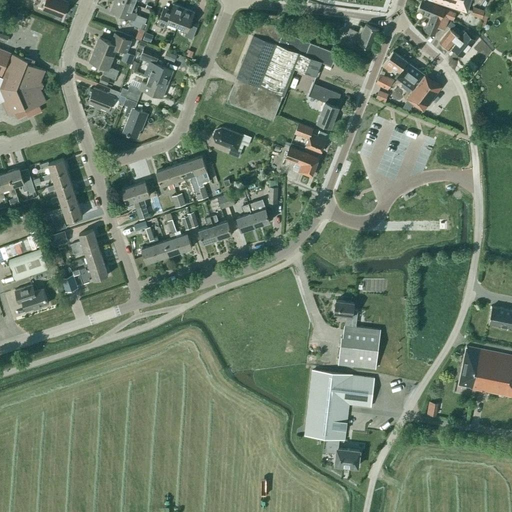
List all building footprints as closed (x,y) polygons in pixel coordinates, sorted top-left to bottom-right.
[(45,0),(42,9),(62,17),(68,2),(63,0),(45,0)] [(137,9),(136,6),(134,5),(134,4),(123,0),(114,0),(110,10),(131,18),(129,24),(140,28),(143,29),(145,24),(144,23),(146,18),(136,14),(136,13),(135,12),(137,9)] [(437,27),(444,30),(449,18),(453,20),(456,13),(423,0),(421,0),(417,10),(431,16),(425,30),(434,34),(437,27)] [(429,0),(466,12),(470,0),(429,0)] [(163,9),(157,25),(165,28),(167,21),(177,25),(184,8),(174,4),(171,11),(163,9)] [(484,10),(474,7),(471,15),(482,18),(484,10)] [(193,20),(191,20),(194,12),(184,8),(177,25),(187,29),(184,36),(192,39),(197,27),(191,24),(193,20)] [(282,95),(284,95),(295,67),(316,75),(322,61),(326,63),(328,58),(333,60),(336,52),(275,28),(276,24),(254,21),(247,40),(251,41),(237,76),(282,95)] [(449,49),(450,47),(460,36),(452,30),(456,25),(451,21),(447,26),(450,29),(439,41),(449,49)] [(379,29),(365,23),(364,27),(361,25),(358,31),(349,28),(345,37),(358,42),(357,43),(372,48),(379,29)] [(0,38),(6,41),(9,36),(0,32),(0,38)] [(146,32),(143,39),(150,42),(153,35),(146,32)] [(117,48),(126,51),(131,40),(114,33),(111,42),(100,37),(95,50),(113,57),(117,48)] [(465,33),(450,51),(460,60),(475,41),(465,33)] [(141,40),(138,47),(142,49),(144,44),(148,46),(148,45),(147,43),(141,40)] [(140,58),(149,61),(147,68),(152,69),(149,76),(168,83),(173,70),(155,63),(159,51),(145,46),(140,58)] [(11,52),(0,47),(0,74),(2,76),(11,52)] [(188,48),(185,54),(191,56),(193,50),(188,48)] [(105,68),(103,74),(115,79),(119,70),(110,67),(113,57),(95,50),(90,62),(105,68)] [(167,51),(164,58),(174,62),(177,55),(167,51)] [(394,66),(400,71),(407,61),(393,51),(382,66),(390,71),(394,66)] [(129,52),(125,61),(131,64),(135,55),(129,52)] [(0,102),(2,101),(8,114),(14,111),(17,118),(30,112),(32,115),(41,111),(39,104),(46,101),(40,88),(42,88),(43,85),(42,82),(40,82),(45,70),(32,65),(35,59),(25,55),(24,58),(13,53),(3,77),(0,75),(0,102)] [(397,78),(413,90),(407,99),(424,111),(441,86),(408,62),(397,78)] [(394,79),(380,74),(376,84),(387,89),(391,83),(394,79)] [(107,84),(109,78),(101,75),(99,81),(107,84)] [(137,101),(140,94),(142,89),(162,97),(168,83),(149,76),(146,83),(142,81),(139,87),(130,84),(128,89),(123,87),(120,94),(137,101)] [(273,119),(282,95),(237,76),(227,101),(273,119)] [(313,83),(314,81),(313,81),(307,96),(308,96),(308,95),(325,101),(317,121),(331,126),(339,106),(336,105),(341,93),(313,83)] [(88,102),(108,110),(114,95),(118,97),(120,92),(110,88),(108,93),(94,87),(88,102)] [(120,103),(123,104),(128,105),(124,114),(129,116),(123,131),(137,136),(142,124),(143,125),(147,113),(134,108),(137,101),(126,97),(119,95),(118,99),(120,103)] [(311,133),(313,128),(299,123),(295,133),(309,138),(306,146),(321,151),(325,140),(328,134),(320,131),(318,136),(311,133)] [(244,133),(243,135),(224,128),(218,128),(214,133),(214,139),(218,143),(222,144),(223,142),(231,146),(228,153),(239,157),(244,144),(248,145),(251,136),(244,133)] [(302,163),(299,171),(311,175),(318,158),(289,146),(285,158),(294,161),(295,161),(302,163)] [(202,179),(200,172),(207,170),(202,155),(190,159),(195,173),(198,181),(202,179)] [(48,161),(40,164),(41,168),(49,166),(51,173),(52,174),(67,169),(64,158),(49,163),(48,161)] [(191,175),(195,173),(190,159),(179,163),(184,177),(191,175)] [(178,185),(177,180),(184,177),(179,163),(168,167),(174,186),(178,185)] [(19,167),(8,171),(12,186),(14,186),(21,183),(24,191),(28,189),(29,192),(35,190),(31,180),(26,182),(21,170),(20,170),(19,167)] [(170,188),(174,187),(174,186),(168,167),(156,171),(161,185),(168,183),(170,188)] [(51,173),(43,175),(45,179),(53,177),(55,184),(56,186),(71,181),(67,169),(52,174),(51,173)] [(0,173),(0,188),(1,190),(2,189),(10,187),(12,195),(16,193),(14,186),(12,186),(8,171),(0,173)] [(33,176),(35,182),(41,180),(39,174),(33,176)] [(55,184),(47,187),(49,191),(57,189),(59,196),(59,197),(75,192),(71,181),(56,186),(55,184)] [(143,197),(150,195),(145,181),(133,185),(144,218),(149,216),(143,197)] [(122,189),(127,203),(133,200),(136,208),(140,219),(144,218),(133,185),(122,189)] [(204,185),(199,187),(204,198),(208,197),(204,185)] [(277,187),(270,186),(268,203),(277,203),(278,187),(277,187)] [(204,198),(199,187),(194,188),(198,200),(204,198)] [(51,199),(47,200),(48,203),(52,202),(52,203),(60,200),(63,207),(63,209),(79,203),(75,192),(59,197),(59,196),(51,198),(51,199)] [(177,194),(181,206),(186,204),(182,192),(177,194)] [(230,192),(224,194),(228,206),(235,204),(230,192)] [(181,206),(177,194),(172,196),(176,207),(181,206)] [(228,206),(224,194),(223,195),(218,196),(222,209),(228,206)] [(17,196),(9,199),(11,205),(19,202),(17,196)] [(270,221),(263,198),(248,203),(249,203),(248,203),(256,225),(270,221)] [(56,214),(64,211),(67,221),(83,215),(79,203),(63,209),(63,207),(55,209),(56,214)] [(245,214),(237,216),(242,230),(256,225),(248,203),(243,205),(245,214)] [(198,225),(194,211),(188,213),(193,227),(198,225)] [(187,232),(180,235),(179,230),(177,231),(172,218),(172,219),(170,212),(168,213),(182,250),(192,247),(187,232)] [(170,233),(171,238),(166,240),(170,254),(182,250),(168,213),(165,214),(171,233),(170,233)] [(187,213),(188,216),(182,218),(186,230),(193,227),(188,213),(187,213)] [(227,220),(219,222),(216,214),(210,216),(218,238),(232,233),(227,220)] [(25,235),(30,234),(26,216),(12,220),(14,232),(24,230),(25,235)] [(207,226),(199,229),(204,243),(218,238),(210,216),(204,218),(207,226)] [(51,231),(64,227),(62,221),(49,225),(51,231)] [(134,225),(136,231),(147,227),(145,221),(134,225)] [(159,242),(157,236),(154,237),(150,226),(148,227),(159,258),(170,254),(166,240),(159,242)] [(54,243),(70,237),(66,227),(50,232),(54,243)] [(149,245),(142,247),(146,262),(159,258),(148,227),(145,227),(150,241),(147,241),(149,245)] [(72,249),(97,240),(93,229),(79,234),(81,240),(70,243),(72,249)] [(21,237),(6,242),(10,252),(24,248),(21,237)] [(87,256),(101,252),(97,240),(72,249),(74,253),(84,250),(87,256)] [(15,279),(48,268),(41,247),(8,258),(13,273),(15,279)] [(58,265),(64,263),(61,252),(55,253),(58,265)] [(86,269),(90,267),(104,263),(101,252),(87,256),(88,262),(84,264),(85,267),(86,269)] [(85,267),(79,269),(80,273),(79,274),(82,283),(90,280),(88,276),(92,275),(94,280),(109,275),(105,263),(104,263),(90,267),(86,269),(85,267)] [(65,268),(58,270),(61,278),(67,275),(65,268)] [(69,275),(62,278),(66,291),(74,289),(69,275)] [(19,302),(23,301),(26,310),(34,307),(35,309),(41,307),(40,305),(48,303),(43,288),(35,291),(32,284),(15,289),(19,302)] [(376,368),(381,329),(356,326),(358,309),(354,309),(354,302),(336,300),(334,313),(347,315),(345,325),(344,336),(342,336),(338,364),(376,368)] [(511,309),(492,306),(488,323),(511,327),(511,309)] [(511,396),(511,355),(466,346),(459,384),(471,387),(471,388),(511,396)] [(349,403),(371,406),(374,377),(312,370),(305,435),(326,437),(325,451),(337,453),(335,464),(357,466),(357,464),(359,464),(359,459),(358,459),(359,450),(338,447),(339,439),(344,439),(349,403)] [(436,411),(439,399),(430,397),(427,410),(436,411)]
